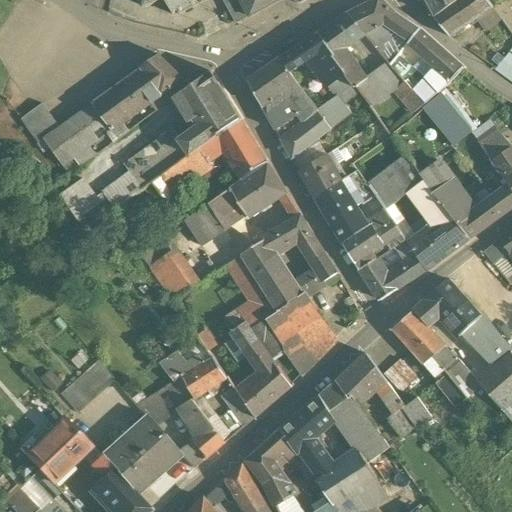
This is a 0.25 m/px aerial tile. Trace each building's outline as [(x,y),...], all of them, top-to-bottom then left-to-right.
[(140,0),(146,9),(161,0),(164,0),(172,11),(171,15),(173,15),(173,12),(178,9),(180,12),(182,12),(181,11),(192,5),(192,6),(194,5),(192,1),(195,0),(239,0),(249,18),(282,0),(140,0)] [(379,0),(378,0),(347,16),(364,37),(379,54),(386,50),(384,45),(392,40),(384,25),(405,38),(404,35),(411,25),(397,17),(379,0)] [(424,0),(433,18),(459,0),(424,0)] [(463,0),(459,0),(433,18),(450,38),(476,20),(463,0)] [(493,8),(487,0),(463,0),(476,20),(493,8)] [(511,0),(504,0),(493,8),(502,20),(511,34),(511,0)] [(493,8),(476,20),(485,32),(502,20),(493,8)] [(364,37),(347,16),(318,35),(334,57),(331,59),(334,63),(343,74),(354,89),(356,88),(367,80),(366,79),(346,49),(364,37)] [(464,69),(419,30),(408,44),(434,68),(425,81),(439,94),(441,93),(464,69)] [(317,35),(280,59),(290,73),(306,62),(316,74),(334,63),(331,59),(334,57),(318,35),(317,35)] [(511,52),(495,71),(511,82),(511,52)] [(421,76),(399,56),(390,67),(405,83),(410,89),(421,76)] [(158,57),(141,69),(142,70),(93,104),(113,131),(169,91),(174,99),(190,87),(158,57)] [(290,73),(280,59),(248,82),(263,109),(297,84),(290,73)] [(334,63),(316,74),(327,87),(343,74),(334,63)] [(390,67),(387,64),(373,74),(390,94),(394,91),(405,83),(390,67)] [(190,87),(174,99),(192,127),(197,124),(199,128),(191,134),(200,148),(201,149),(215,139),(241,121),(219,86),(219,85),(211,73),(190,87)] [(373,74),(366,79),(367,80),(356,88),(371,108),(390,94),(373,74)] [(410,89),(405,83),(394,91),(414,114),(421,108),(425,105),(410,89)] [(297,84),(263,109),(275,130),(313,104),(302,91),(297,84)] [(471,133),(441,93),(439,94),(425,105),(421,108),(451,146),(463,139),(471,133)] [(351,114),(338,97),(318,111),(332,129),(351,114)] [(60,128),(43,139),(63,166),(74,159),(91,147),(111,132),(113,131),(93,104),(60,128)] [(42,105),(21,120),(37,144),(43,139),(60,128),(42,105)] [(318,111),(280,139),(292,160),(332,129),(318,111)] [(268,164),(241,121),(215,139),(223,151),(242,182),(268,164)] [(174,130),(124,166),(130,174),(142,191),(153,182),(200,148),(191,134),(181,141),(174,130)] [(511,147),(498,131),(480,143),(478,144),(486,154),(492,162),(511,147)] [(111,132),(91,147),(97,155),(118,140),(111,132)] [(480,143),(471,133),(463,139),(466,143),(463,145),(476,162),(486,154),(478,144),(480,143)] [(223,151),(215,139),(201,149),(209,162),(223,151)] [(91,147),(74,159),(80,167),(97,155),(91,147)] [(200,148),(153,182),(165,199),(211,165),(209,162),(201,149),(200,148)] [(342,182),(328,157),(300,174),(324,215),(351,198),(342,182)] [(407,159),(368,187),(375,198),(379,203),(384,211),(410,193),(424,183),(418,174),(409,162),(407,159)] [(452,184),(436,162),(418,174),(424,183),(434,196),(452,184)] [(285,193),(269,166),(231,193),(246,215),(248,218),(285,193)] [(358,172),(342,182),(351,198),(356,194),(368,187),(358,172)] [(130,174),(103,193),(114,209),(120,206),(142,191),(130,174)] [(100,205),(83,180),(61,195),(79,220),(100,205)] [(165,199),(153,182),(142,191),(120,206),(130,220),(148,246),(163,236),(182,223),(174,212),(165,199)] [(434,196),(424,183),(410,193),(427,215),(441,206),(434,196)] [(511,183),(492,198),(504,215),(511,209),(511,183)] [(492,198),(473,211),(452,184),(434,196),(441,206),(448,215),(467,242),(504,215),(492,198)] [(375,198),(368,187),(356,194),(361,203),(363,205),(371,201),(375,198)] [(209,205),(224,230),(246,215),(231,193),(229,191),(209,205)] [(351,198),(324,215),(342,245),(369,226),(357,207),(361,203),(356,194),(351,198)] [(204,197),(188,207),(194,215),(209,205),(204,197)] [(188,207),(186,204),(174,212),(182,223),(184,222),(194,215),(188,207)] [(194,215),(184,222),(201,248),(224,230),(209,205),(194,215)] [(130,220),(120,206),(114,209),(113,210),(123,225),(130,220)] [(441,206),(427,215),(434,225),(448,215),(441,206)] [(376,219),(370,226),(385,245),(390,241),(400,234),(386,213),(376,219)] [(434,225),(407,244),(414,254),(426,271),(467,242),(448,215),(434,225)] [(326,257),(301,217),(265,239),(267,241),(264,243),(273,255),(298,240),(312,263),(313,264),(326,257)] [(369,226),(342,245),(354,265),(385,245),(370,226),(369,226)] [(117,268),(86,229),(66,243),(82,265),(96,282),(117,268)] [(511,232),(499,241),(511,258),(511,232)] [(400,234),(390,241),(391,243),(390,244),(393,249),(395,249),(406,242),(400,234)] [(198,285),(163,236),(148,246),(139,253),(174,303),(198,285)] [(407,244),(406,242),(395,249),(403,261),(414,254),(407,244)] [(264,243),(241,258),(277,313),(300,299),(292,286),(273,255),(264,243)] [(499,253),(494,246),(483,254),(489,262),(499,253)] [(393,249),(376,260),(384,273),(398,264),(403,261),(395,249),(393,249)] [(426,271),(414,254),(403,261),(398,264),(411,282),(426,271)] [(326,257),(313,264),(316,271),(324,283),(337,275),(326,257)] [(277,313),(241,258),(229,265),(253,301),(240,311),(253,330),(267,321),(277,313)] [(411,282),(398,264),(384,273),(376,260),(358,271),(379,302),(411,282)] [(96,282),(82,265),(61,281),(74,298),(96,282)] [(511,267),(501,276),(510,287),(511,285),(511,267)] [(311,274),(292,286),(300,299),(306,295),(324,283),(316,271),(311,274)] [(451,279),(414,313),(429,329),(438,320),(456,339),(461,335),(483,314),(451,279)] [(347,291),(332,305),(341,319),(355,306),(354,302),(347,291)] [(277,313),(267,321),(282,344),(322,318),(306,295),(300,299),(277,313)] [(277,368),(239,312),(225,322),(262,375),(237,393),(255,419),(291,388),(278,368),(277,368)] [(412,313),(392,332),(423,366),(433,359),(445,373),(459,361),(444,348),(412,313)] [(475,377),(477,383),(482,389),(502,411),(511,402),(511,351),(484,314),(483,314),(461,335),(489,363),(475,377)] [(282,344),(268,353),(278,368),(291,388),(338,341),(322,318),(282,344)] [(282,344),(267,321),(253,330),(268,353),(282,344)] [(217,347),(206,332),(198,338),(208,352),(217,347)] [(204,365),(199,357),(187,364),(179,353),(159,365),(173,383),(182,378),(195,400),(198,398),(216,386),(227,400),(225,401),(245,427),(255,419),(237,393),(213,359),(204,365)] [(385,382),(365,356),(336,383),(346,398),(351,394),(359,406),(376,393),(393,417),(405,407),(404,406),(390,388),(385,382)] [(98,361),(61,394),(78,414),(115,381),(98,361)] [(475,377),(459,361),(445,373),(448,377),(436,384),(455,409),(482,389),(477,383),(475,377)] [(403,367),(385,382),(390,388),(391,387),(399,398),(417,384),(403,367)] [(195,400),(182,378),(173,383),(168,387),(181,407),(192,402),(195,400)] [(336,383),(319,398),(332,417),(331,418),(349,444),(351,443),(359,456),(384,440),(359,406),(351,394),(346,398),(336,383)] [(155,394),(137,405),(145,415),(163,405),(155,394)] [(214,417),(198,398),(195,400),(192,402),(207,422),(214,417)] [(319,398),(281,432),(296,454),(299,452),(310,468),(313,472),(327,461),(329,460),(314,439),(320,434),(316,430),(331,418),(332,417),(319,398)] [(405,408),(403,410),(417,429),(432,419),(417,400),(405,408)] [(192,402),(181,407),(181,416),(196,440),(178,453),(182,457),(195,469),(225,444),(224,443),(207,422),(192,402)] [(511,402),(502,411),(511,422),(511,402)] [(163,405),(145,415),(146,417),(154,425),(158,422),(170,416),(163,405)] [(417,429),(403,410),(405,408),(405,407),(393,417),(387,421),(401,440),(417,429)] [(146,417),(103,456),(139,495),(182,457),(178,453),(157,428),(154,425),(146,417)] [(230,437),(214,417),(207,422),(224,443),(230,437)] [(91,446),(66,419),(65,418),(25,457),(39,471),(57,489),(76,471),(71,466),(91,446)] [(281,432),(261,450),(272,463),(283,454),(288,460),(296,454),(281,432)] [(272,463),(261,450),(247,463),(264,486),(276,508),(294,494),(290,488),(291,487),(272,463)] [(147,511),(148,511),(116,473),(116,472),(96,452),(87,460),(101,474),(106,475),(107,474),(111,477),(95,493),(112,511),(147,511)] [(319,480),(316,482),(322,491),(333,507),(377,480),(366,464),(365,464),(359,456),(334,471),(319,480)] [(327,461),(313,472),(319,480),(334,471),(327,461)] [(268,511),(242,467),(226,481),(244,511),(268,511)] [(57,489),(39,471),(31,478),(53,501),(61,493),(57,489)] [(316,482),(310,473),(309,474),(307,475),(311,481),(303,485),(306,489),(311,499),(322,491),(316,482)] [(377,480),(333,507),(336,511),(365,511),(363,509),(386,495),(377,480)] [(324,511),(333,507),(322,491),(311,499),(306,489),(294,494),(276,508),(277,511),(324,511)] [(32,511),(37,508),(20,490),(7,502),(16,511),(32,511)] [(213,511),(204,500),(190,511),(213,511)]
